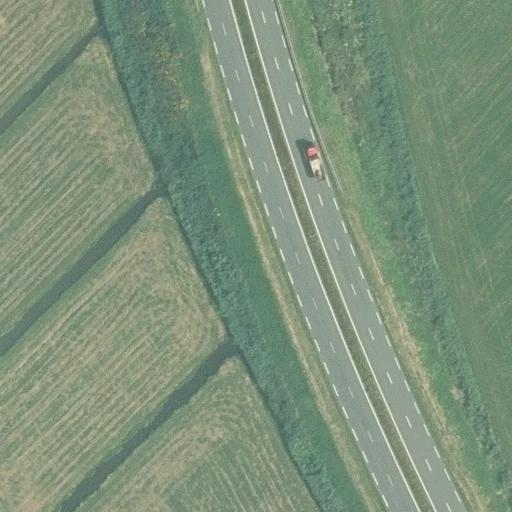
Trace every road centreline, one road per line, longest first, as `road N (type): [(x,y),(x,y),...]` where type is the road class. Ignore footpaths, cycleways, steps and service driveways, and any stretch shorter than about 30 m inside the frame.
road 1 (primary): [(450,511),(338,248),(255,0)]
road 2 (primary): [(214,0),(296,254),(405,511)]
